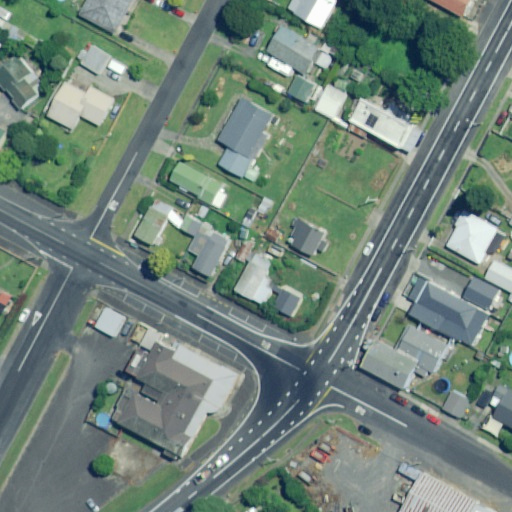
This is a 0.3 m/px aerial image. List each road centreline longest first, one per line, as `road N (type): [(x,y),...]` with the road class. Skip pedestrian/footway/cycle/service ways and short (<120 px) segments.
road 1 (primary): [(511,25),(318,377)]
road 2 (residential): [(218,0),(80,254)]
road 3 (tertiary): [(80,254),(318,377)]
road 4 (residential): [(511,481),(318,377)]
road 5 (primary): [(318,377),(261,439),(169,511)]
road 6 (residential): [(0,410),(80,254)]
